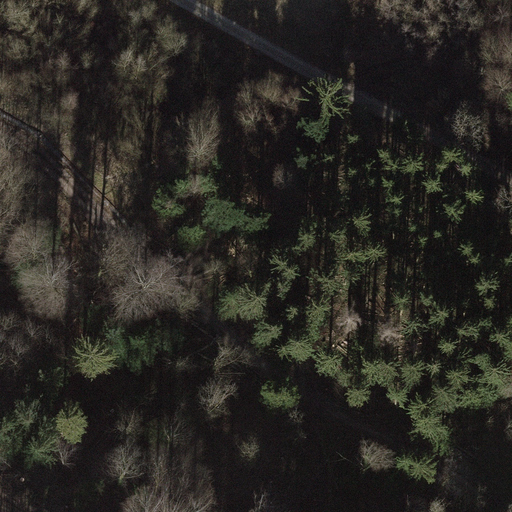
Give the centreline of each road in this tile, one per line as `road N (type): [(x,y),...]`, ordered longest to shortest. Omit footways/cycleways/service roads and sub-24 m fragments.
road 1 (track): [(0,126),(35,149),(261,366),(330,412),(446,461),(500,511)]
road 2 (track): [(511,175),(175,0)]
